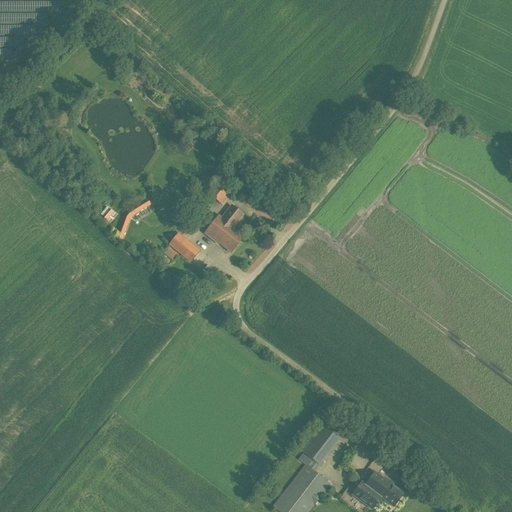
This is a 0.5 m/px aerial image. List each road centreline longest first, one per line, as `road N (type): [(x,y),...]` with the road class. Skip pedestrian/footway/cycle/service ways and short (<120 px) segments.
road 1 (unclassified): [(374,425),(242,326),(235,310),(241,288),(397,104),(444,0)]
road 2 (track): [(374,425),(485,511)]
